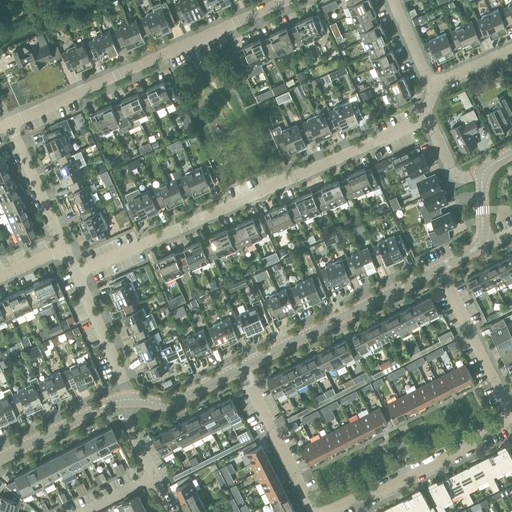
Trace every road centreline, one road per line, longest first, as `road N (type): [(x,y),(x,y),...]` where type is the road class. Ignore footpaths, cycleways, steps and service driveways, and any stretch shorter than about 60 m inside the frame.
road 1 (residential): [(77,278),(427,119)]
road 2 (residential): [(10,125),(287,0)]
road 3 (unclassified): [(242,368),(438,268)]
road 4 (residential): [(335,511),(467,453),(511,421)]
road 5 (residential): [(511,416),(438,268)]
road 6 (residential): [(313,511),(242,368)]
road 7 (unclassified): [(0,460),(128,400)]
road 8 (residential): [(62,251),(10,125)]
road 9 (residential): [(128,400),(77,278)]
road 10 (unclassified): [(128,400),(172,401),(242,368)]
